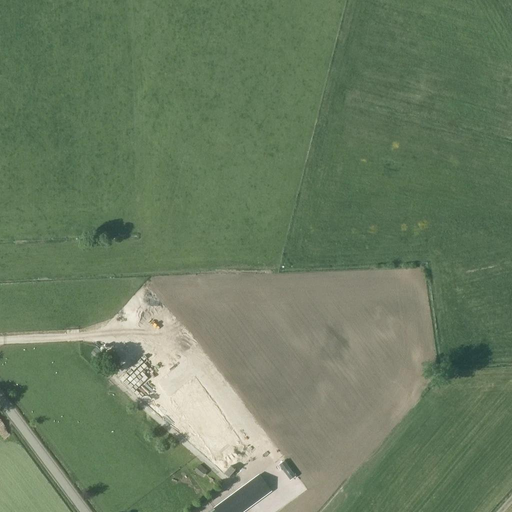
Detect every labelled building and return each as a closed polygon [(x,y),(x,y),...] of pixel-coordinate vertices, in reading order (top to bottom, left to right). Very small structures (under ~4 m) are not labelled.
[(197,281),(189,283),(190,290),(199,289),(197,281)] [(403,391),(417,377),(397,359),(384,373),(403,391)] [(112,371),(106,364),(100,369),(105,376),(112,371)] [(365,446),(404,400),(384,383),(381,386),(377,383),(338,429),(352,440),(359,432),(366,438),(362,443),(365,446)] [(210,405),(192,414),(219,469),(237,459),(210,405)] [(216,511),(243,511),(272,491),(260,475),(214,508),(216,511)]
